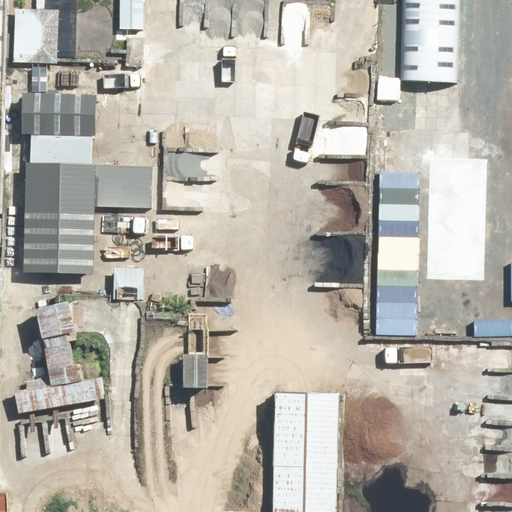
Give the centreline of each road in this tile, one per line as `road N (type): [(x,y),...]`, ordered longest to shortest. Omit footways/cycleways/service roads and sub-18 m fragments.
road 1 (unknown): [(280,245),(296,277),(414,400),(436,451),(434,511)]
road 2 (unknown): [(175,511),(187,455),(234,342)]
